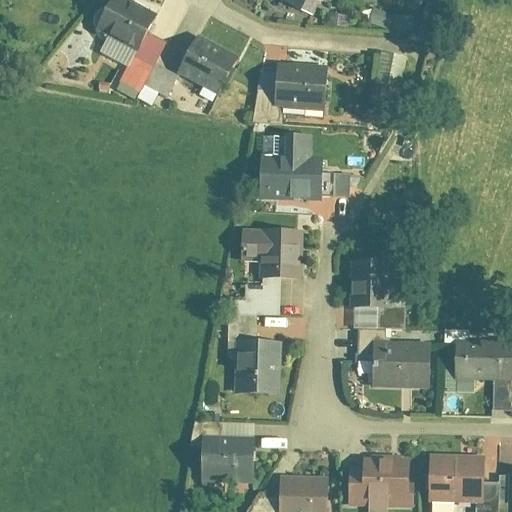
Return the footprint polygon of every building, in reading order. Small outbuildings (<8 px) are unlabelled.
[(134,0),(112,0),(97,33),(141,54),(161,12),(134,0)] [(278,0),(305,13),(310,0),(278,0)] [(196,39),(179,79),(221,97),(239,57),(196,39)] [(142,60),(153,65),(162,48),(150,42),(142,60)] [(284,60),(282,107),(346,109),(348,63),(284,60)] [(153,72),(142,93),(160,102),(171,81),(153,72)] [(329,130),(287,130),(287,158),(267,158),(267,198),(316,198),(317,176),(328,176),(329,130)] [(305,225),(247,226),(248,283),(306,281),(305,225)] [(345,253),(345,304),(391,304),(391,253),(345,253)] [(245,392),(286,393),(288,334),(247,333),(245,392)] [(511,339),(465,337),(463,388),(511,390),(511,339)] [(377,344),(376,386),(439,387),(439,345),(377,344)] [(203,446),(205,494),(263,492),(261,444),(203,446)] [(373,462),(366,462),(365,470),(353,470),(352,504),(368,504),(371,500),(387,500),(391,505),(412,505),(413,487),(407,487),(408,463),(399,463),(399,460),(374,459),(373,462)] [(483,462),(434,461),(433,498),(482,499),(483,462)] [(286,476),(285,511),(336,511),(336,476),(286,476)]
